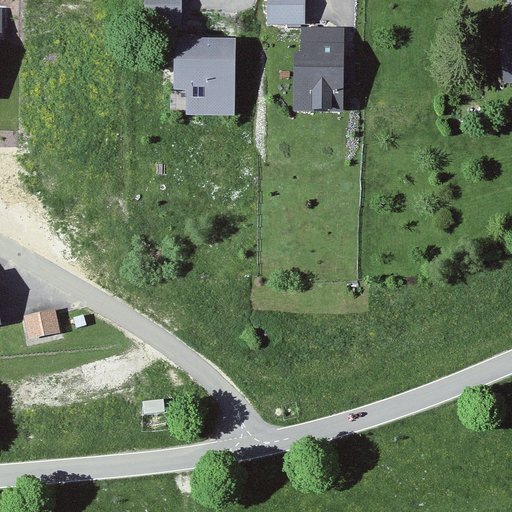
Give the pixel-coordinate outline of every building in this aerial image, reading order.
[(177,0),(147,0),(147,25),(178,25),(177,0)] [(270,0),(270,23),(300,23),(300,0),(270,0)] [(351,84),(351,72),(340,72),(340,33),(304,33),(303,110),(339,110),(340,84),(351,84)] [(179,87),(192,87),(192,103),(227,104),(228,48),(180,47),(179,87)] [(116,130),(37,128),(37,195),(117,195),(116,130)] [(55,312),(23,318),(28,340),(60,334),(55,312)]
